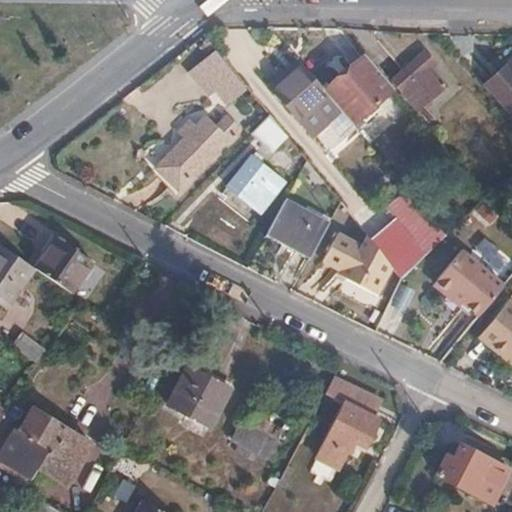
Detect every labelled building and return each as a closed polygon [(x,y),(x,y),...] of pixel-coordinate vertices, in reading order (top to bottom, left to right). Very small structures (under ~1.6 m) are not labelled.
[(416,111),(443,87),(427,69),(434,63),(422,51),(389,80),(416,111)] [(220,109),(243,89),(213,53),(189,73),(220,109)] [(378,72),(363,55),(324,89),(353,123),(393,89),(378,72)] [(511,112),(511,60),(486,86),(511,112)] [(340,110),(301,65),(271,91),(310,137),(340,110)] [(287,136),(269,114),(250,133),(269,152),(287,136)] [(178,185),(237,127),(226,117),(215,128),(205,118),(159,165),(178,185)] [(259,210),(279,180),(249,158),(227,187),(259,210)] [(448,234),(409,189),(389,207),(428,253),(448,234)] [(283,199),(265,231),(310,255),(327,224),(283,199)] [(54,237),(34,266),(71,291),(92,260),(54,237)] [(34,266),(0,243),(0,303),(7,307),(34,266)] [(479,315),(504,284),(463,249),(438,280),(438,286),(444,291),(452,291),(463,301),(479,315)] [(401,311),(411,288),(396,282),(386,305),(401,311)] [(452,291),(444,291),(460,305),(463,301),(452,291)] [(511,362),(511,304),(507,301),(479,336),(511,362)] [(12,343),(37,363),(44,351),(22,333),(12,343)] [(208,428),(228,389),(186,367),(166,405),(208,428)] [(342,403),(314,458),(336,470),(352,442),(363,447),(377,421),(370,417),(379,401),(332,376),(323,393),(342,403)] [(262,457),(283,419),(250,402),(230,440),(262,457)] [(67,481),(91,442),(33,406),(21,427),(16,425),(0,450),(0,452),(32,472),(38,463),(67,481)] [(489,504),(507,471),(459,445),(452,459),(445,455),(434,475),(489,504)] [(165,511),(143,499),(135,511),(165,511)] [(59,511),(41,501),(33,511),(59,511)]
